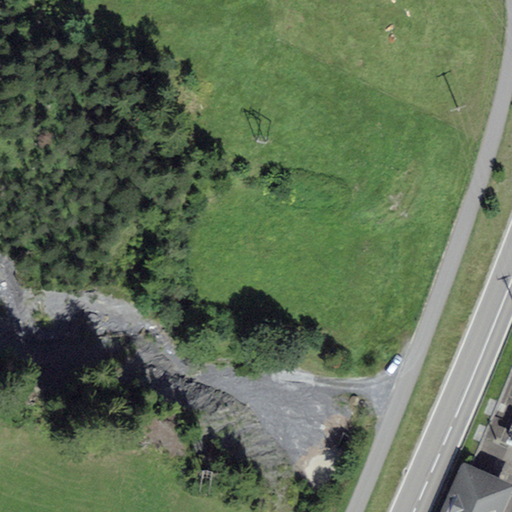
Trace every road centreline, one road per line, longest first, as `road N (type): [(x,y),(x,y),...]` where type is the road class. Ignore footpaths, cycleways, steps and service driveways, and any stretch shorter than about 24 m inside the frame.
road 1 (unclassified): [(355,511),(444,292),(511,46)]
road 2 (secondary): [(511,249),(405,511)]
